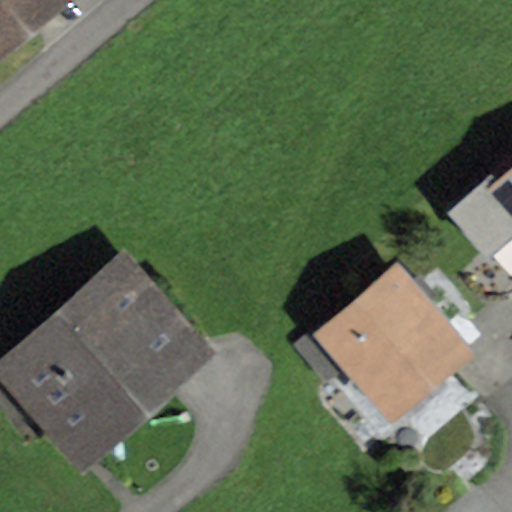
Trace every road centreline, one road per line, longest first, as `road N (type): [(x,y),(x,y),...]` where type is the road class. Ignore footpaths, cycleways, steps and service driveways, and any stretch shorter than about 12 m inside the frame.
road 1 (unknown): [(130,511),(197,457),(250,363)]
road 2 (residential): [(0,117),(130,0)]
